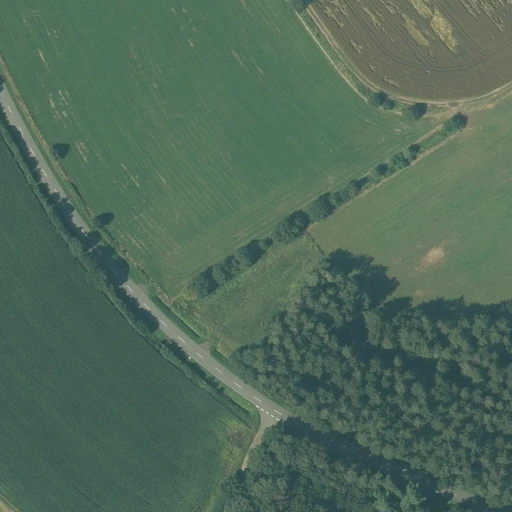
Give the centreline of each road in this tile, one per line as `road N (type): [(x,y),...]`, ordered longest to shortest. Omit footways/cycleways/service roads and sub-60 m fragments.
road 1 (tertiary): [(0,88),(98,253),(159,320),(273,410)]
road 2 (track): [(296,0),(359,83),(395,106),(451,112),(511,88)]
road 3 (tertiary): [(273,410),(403,475),(502,511)]
